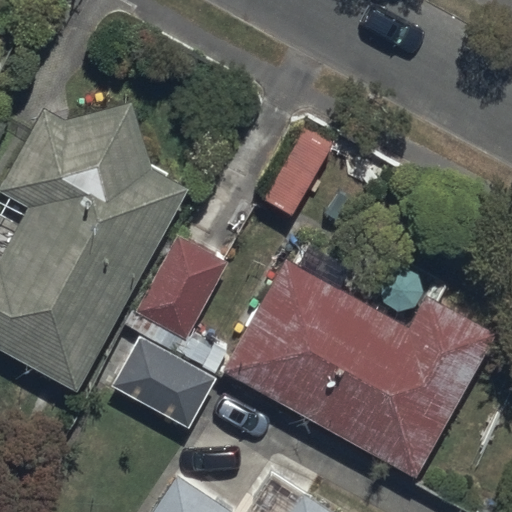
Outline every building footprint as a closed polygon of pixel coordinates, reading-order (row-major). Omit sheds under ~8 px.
[(0,335),(81,381),(195,180),(156,158),(136,92),(69,109),(47,96),(0,178),(0,182),(33,201),(2,256),(0,254),(0,335)] [(141,308),(191,334),(232,257),(182,231),(141,308)] [(230,343),(221,361),(418,468),(499,319),(430,281),(419,300),(304,238),(298,250),(285,243),(230,343)] [(193,424),(221,375),(145,333),(118,382),(193,424)] [(351,511),(304,482),(283,511),(244,511),(177,468),(148,511),(351,511)]
